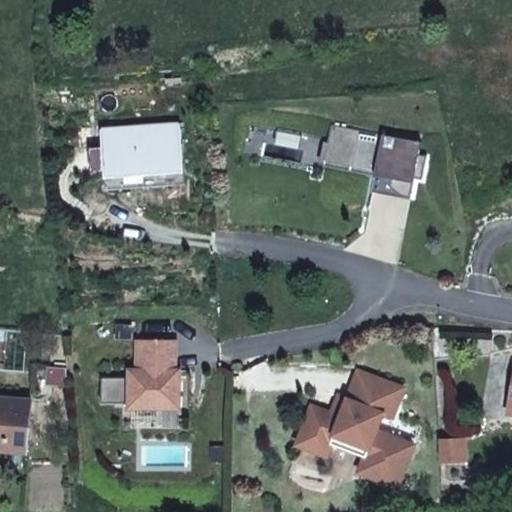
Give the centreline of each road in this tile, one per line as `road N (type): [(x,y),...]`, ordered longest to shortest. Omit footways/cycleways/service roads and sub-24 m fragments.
road 1 (residential): [(417,293),(356,267),(222,246)]
road 2 (residential): [(242,357),(347,332),(417,293)]
